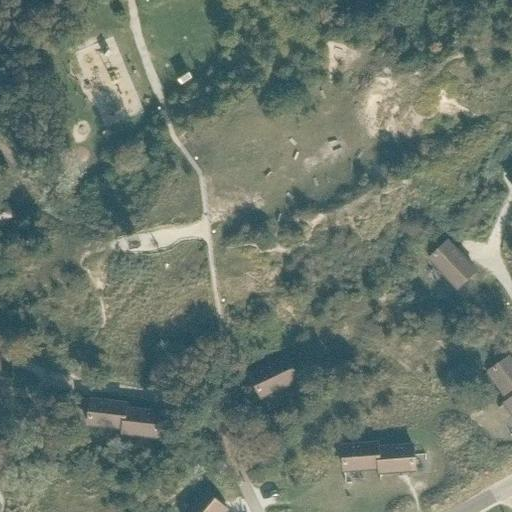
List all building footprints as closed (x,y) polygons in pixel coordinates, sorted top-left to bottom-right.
[(0,161),(0,176),(5,179),(12,169),(0,161)] [(6,202),(0,205),(0,224),(15,215),(6,202)] [(448,241),(429,259),(457,288),(476,270),(448,241)] [(287,356),(250,374),(261,397),(298,380),(287,356)] [(508,400),(511,397),(511,360),(509,357),(488,371),(508,400)] [(123,428),(126,408),(126,403),(91,399),(88,424),(123,428)] [(126,408),(123,428),(123,433),(158,437),(161,412),(126,408)] [(379,468),(378,447),(377,442),(342,445),(344,471),(379,468)] [(378,447),(379,468),(380,473),(415,470),(413,444),(378,447)] [(205,491),(187,511),(226,511),(228,510),(205,491)]
